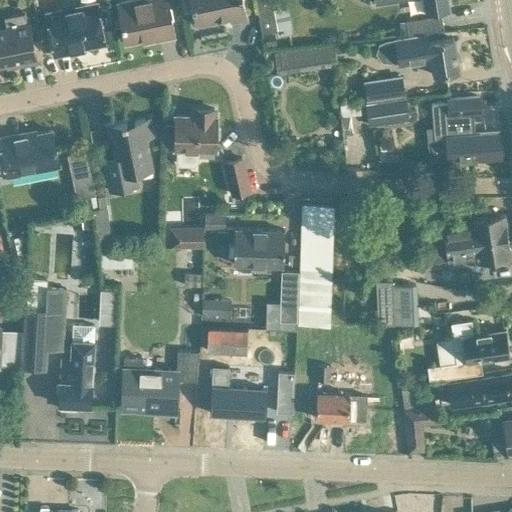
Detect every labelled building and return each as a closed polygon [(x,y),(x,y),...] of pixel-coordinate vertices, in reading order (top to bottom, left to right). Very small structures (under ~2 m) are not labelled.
[(133,0),(118,3),(125,41),(174,31),(167,0),(133,0)] [(181,0),(184,13),(193,11),(195,23),(229,16),(230,20),(247,17),(243,0),(181,0)] [(271,0),(255,0),(262,34),(277,31),(271,0)] [(297,0),(282,0),(285,23),(301,21),(297,0)] [(374,0),(376,4),(398,0),(424,0),(426,12),(449,8),(447,0),(374,0)] [(71,49),(105,42),(98,7),(64,14),(63,9),(46,12),(55,55),(71,52),(71,49)] [(0,29),(0,65),(20,61),(20,63),(37,60),(29,24),(27,24),(25,12),(4,16),(6,28),(0,29)] [(441,15),(406,21),(408,35),(444,29),(441,15)] [(428,33),(399,38),(400,47),(402,60),(403,65),(431,60),(433,74),(439,73),(459,70),(454,38),(434,41),(429,42),(428,33)] [(334,44),(316,46),(274,52),(277,74),(337,65),(334,44)] [(402,76),(365,82),(368,100),(405,94),(402,76)] [(479,96),(459,97),(448,98),(448,102),(431,104),(434,138),(447,137),(448,160),(502,156),(500,131),(474,133),(472,111),(480,110),(479,96)] [(405,98),(366,104),(369,126),(409,120),(405,98)] [(175,115),(175,148),(177,148),(177,161),(180,164),(193,164),(197,161),(197,148),(215,149),(216,116),(214,116),(215,108),(194,108),(193,116),(175,115)] [(146,136),(153,135),(149,117),(126,122),(126,120),(109,123),(113,143),(116,157),(102,160),(108,190),(138,184),(135,170),(152,167),(146,136)] [(59,165),(56,149),(52,129),(25,135),(25,132),(0,136),(0,141),(7,176),(59,165)] [(249,190),(242,157),(225,161),(232,194),(249,190)] [(98,205),(95,193),(93,181),(80,184),(82,197),(85,197),(87,208),(98,205)] [(302,223),(298,323),(311,323),(311,324),(324,325),(324,324),(328,324),(343,325),(345,281),(330,280),(332,224),(333,204),(303,203),(302,223)] [(412,223),(436,220),(434,207),(410,210),(412,223)] [(205,213),(204,227),(225,227),(225,214),(205,213)] [(445,245),(507,235),(504,213),(470,218),(471,224),(433,230),(436,245),(445,245)] [(72,216),(73,229),(93,226),(92,214),(72,216)] [(169,225),(169,245),(204,245),(204,225),(169,225)] [(284,229),(234,227),(233,263),(254,264),(254,270),(271,270),(271,265),(283,265),(284,229)] [(445,245),(436,245),(436,246),(415,249),(417,265),(477,255),(478,261),(511,256),(507,235),(445,245)] [(100,267),(108,266),(133,266),(133,250),(112,250),(112,249),(98,249),(100,267)] [(282,269),(280,320),(296,321),(299,270),(282,269)] [(201,273),(184,273),(184,285),(200,285),(201,273)] [(21,363),(21,364),(45,366),(46,347),(62,347),(63,328),(65,289),(47,288),(47,278),(29,277),(27,308),(25,308),(22,344),(22,348),(21,363)] [(126,306),(127,278),(114,278),(113,305),(126,306)] [(416,284),(396,285),(392,285),(392,281),(376,281),(378,325),(417,323),(416,284)] [(440,364),(428,365),(430,380),(447,377),(482,372),(480,359),(510,355),(506,328),(474,333),(471,319),(451,323),(453,336),(452,336),(456,361),(440,364)] [(246,351),(247,330),(220,329),(221,320),(208,320),(207,350),(246,351)] [(59,384),(58,404),(60,404),(60,408),(75,409),(76,404),(90,405),(91,385),(93,359),(94,341),(94,324),(72,323),(71,356),(61,356),(59,383),(59,384)] [(0,362),(21,363),(22,348),(0,347),(0,333),(0,328),(0,327),(0,362)] [(122,385),(121,389),(123,389),(122,407),(148,408),(148,400),(176,401),(177,381),(177,367),(142,366),(143,356),(125,355),(124,365),(123,365),(123,385),(122,385)] [(329,381),(330,365),(317,364),(317,380),(329,381)] [(228,367),(213,367),(211,412),(264,414),(266,389),(227,387),(228,367)] [(292,411),(294,372),(279,371),(277,411),(292,411)] [(511,372),(450,381),(453,404),(511,395),(511,372)] [(317,392),(316,397),(315,417),(365,420),(366,395),(317,392)] [(435,422),(433,408),(424,408),(424,409),(405,411),(407,431),(409,451),(410,451),(408,433),(422,432),(421,424),(435,422)] [(500,439),(492,440),(495,456),(509,454),(510,454),(511,453),(511,419),(504,421),(505,424),(498,426),(500,439)]
